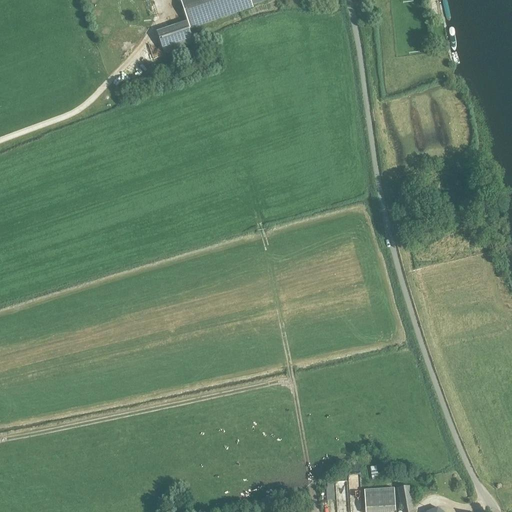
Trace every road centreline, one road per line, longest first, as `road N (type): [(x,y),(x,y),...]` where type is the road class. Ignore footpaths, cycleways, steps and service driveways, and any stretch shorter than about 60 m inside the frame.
road 1 (unclassified): [(495,511),(461,451),(406,297),(347,0)]
road 2 (track): [(177,0),(73,116),(0,144)]
